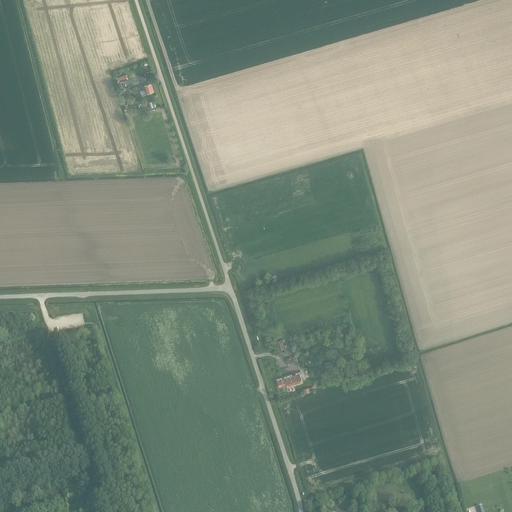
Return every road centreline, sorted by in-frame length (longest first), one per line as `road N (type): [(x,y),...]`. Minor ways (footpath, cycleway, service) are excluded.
road 1 (unclassified): [(230,288),(135,0)]
road 2 (unclassified): [(301,511),(230,288)]
road 3 (unclassified): [(0,297),(230,288)]
